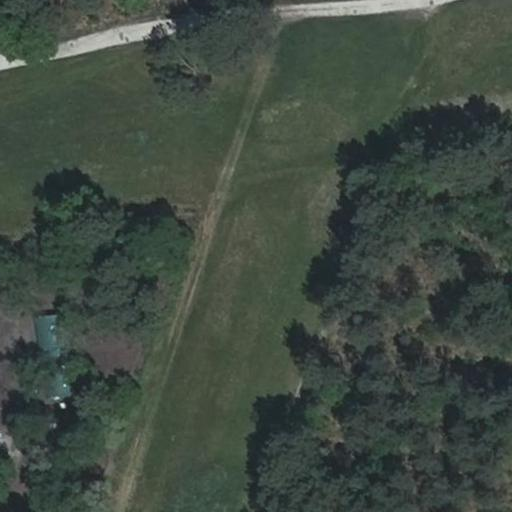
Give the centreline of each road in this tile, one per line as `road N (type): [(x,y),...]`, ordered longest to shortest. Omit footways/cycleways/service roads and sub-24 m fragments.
road 1 (track): [(172,511),(370,0)]
road 2 (track): [(0,63),(372,0)]
